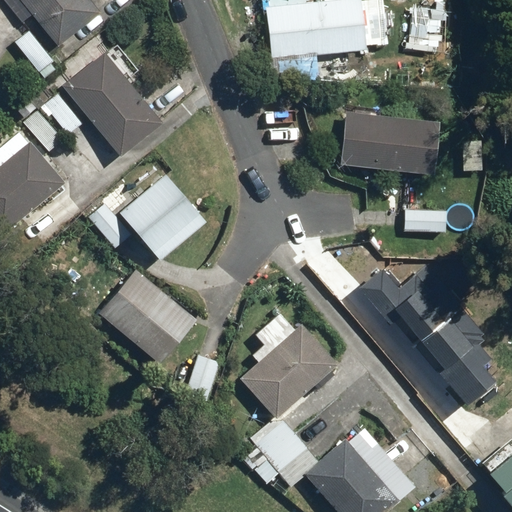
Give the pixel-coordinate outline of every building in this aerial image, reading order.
[(8,0),(26,19),(33,12),(60,42),(99,6),(92,0),(8,0)] [(368,50),(361,0),(284,0),(262,3),(269,63),(368,50)] [(31,26),(14,38),(42,76),(58,65),(31,26)] [(115,41),(64,84),(66,86),(45,103),(71,134),(93,115),(123,152),(163,119),(128,76),(138,68),(115,41)] [(64,137),(26,96),(11,110),(23,122),(0,143),(0,225),(9,235),(69,178),(47,154),(64,137)] [(439,116),(343,110),(340,165),(436,171),(439,116)] [(209,218),(168,171),(117,215),(105,202),(90,215),(118,247),(135,232),(160,261),(209,218)] [(450,209),(402,206),(401,229),(449,231),(450,209)] [(198,316),(136,264),(98,311),(160,362),(198,316)] [(511,414),(511,356),(506,350),(495,360),(477,341),(495,325),(450,276),(415,307),(426,320),(403,341),(459,402),(467,395),(498,428),(511,414)] [(278,414),(338,361),(299,317),(292,323),(280,310),(252,334),(261,345),(249,355),(254,361),(242,373),(278,414)] [(224,359),(198,350),(183,392),(209,402),(224,359)] [(267,419),(249,435),(258,444),(245,455),(268,481),(278,472),(291,487),(303,477),(334,511),(385,511),(419,483),(365,422),(345,440),(342,436),(318,457),(282,417),(272,425),(267,419)] [(511,439),(482,466),(511,499),(511,439)]
